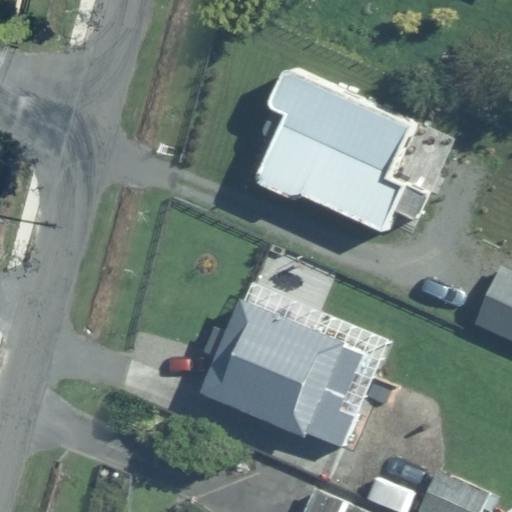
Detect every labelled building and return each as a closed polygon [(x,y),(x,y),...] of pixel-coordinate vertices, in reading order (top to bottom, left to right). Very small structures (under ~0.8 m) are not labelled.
[(421,113),(297,60),(291,57),(273,100),(288,107),(258,176),(390,232),(412,179),(396,172),(421,113)] [(511,271),(503,267),(478,321),(511,336),(511,271)] [(247,288),(205,385),(349,447),(390,350),(247,288)] [(439,470),(421,509),(428,511),(484,511),(493,495),(439,470)] [(379,511),(381,509),(328,486),(317,511),(379,511)]
